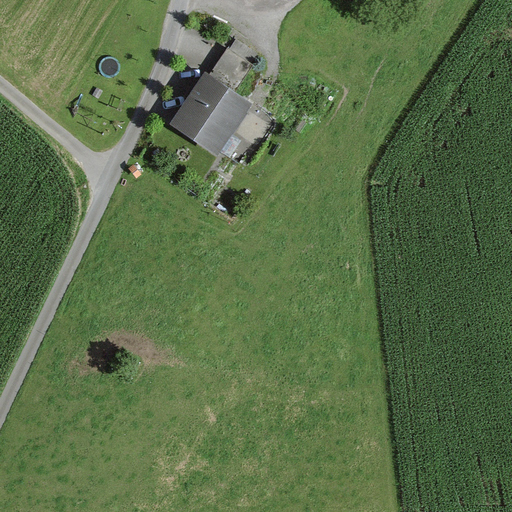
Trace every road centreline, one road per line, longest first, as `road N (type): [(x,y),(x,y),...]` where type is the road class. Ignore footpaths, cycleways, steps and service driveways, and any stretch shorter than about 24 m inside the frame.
road 1 (track): [(0,423),(110,184)]
road 2 (track): [(110,184),(156,89),(181,0)]
road 3 (track): [(0,89),(110,184)]
